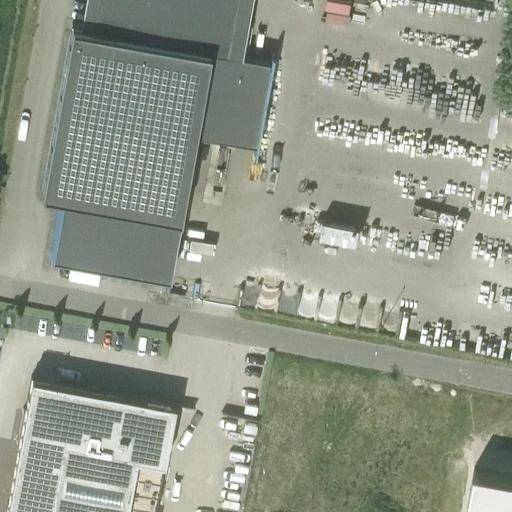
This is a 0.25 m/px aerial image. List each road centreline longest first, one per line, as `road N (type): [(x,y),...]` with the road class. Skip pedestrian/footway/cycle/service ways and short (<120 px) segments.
road 1 (unclassified): [(511,383),(0,292)]
road 2 (unknown): [(274,0),(293,43),(298,121),(253,226),(222,331)]
